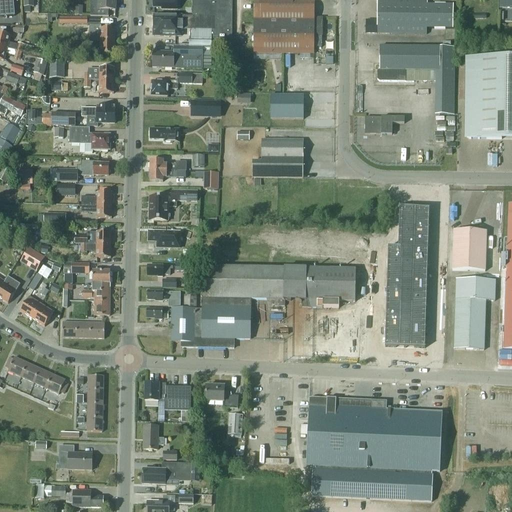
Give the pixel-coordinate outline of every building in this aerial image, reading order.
[(0,0),(0,17),(15,16),(13,0),(0,0)] [(33,0),(23,0),(23,8),(33,8),(33,0)] [(90,0),(90,17),(109,17),(109,11),(115,11),(115,0),(90,0)] [(192,0),(192,17),(188,16),(188,17),(181,17),(181,16),(153,16),(153,29),(154,29),(153,36),(179,37),(179,39),(189,39),(189,47),(203,47),(228,47),(228,59),(238,59),(238,39),(232,39),(232,0),(192,0)] [(177,0),(153,0),(154,9),(162,9),(162,10),(177,10),(177,0)] [(314,18),(314,2),(293,2),(292,0),(253,0),(254,1),(253,54),(314,55),(314,37),(317,37),(322,37),(323,18),(314,18)] [(366,21),(366,34),(427,35),(427,29),(453,29),(454,5),(427,5),(427,0),(377,0),(377,21),(366,21)] [(511,0),(502,0),(502,9),(511,9),(511,0)] [(90,33),(90,42),(115,42),(115,29),(100,29),(100,27),(90,27),(90,33)] [(0,33),(0,47),(7,49),(16,52),(22,53),(24,46),(18,44),(18,46),(9,43),(11,37),(0,33)] [(48,53),(50,43),(45,42),(42,51),(48,53)] [(115,42),(90,42),(90,43),(90,49),(100,49),(100,55),(114,55),(115,42)] [(174,53),(153,53),(153,68),(177,68),(177,70),(202,70),(203,47),(189,47),(174,47),(174,53)] [(379,82),(413,82),(413,71),(439,71),(440,47),(380,47),(379,71),(377,72),(377,80),(379,82)] [(468,139),(511,139),(511,59),(469,59),(468,139)] [(44,76),(48,63),(38,60),(34,73),(35,74),(44,76)] [(62,79),(62,63),(50,63),(50,79),(62,79)] [(24,69),(13,66),(11,71),(22,75),(24,69)] [(90,81),(92,81),(99,81),(114,81),(114,68),(99,68),(99,69),(90,69),(90,73),(90,81)] [(9,73),(6,81),(17,86),(18,85),(25,85),(27,81),(9,73)] [(177,90),(178,84),(202,85),(202,75),(177,74),(177,82),(167,82),(161,82),(161,83),(152,83),(152,89),(151,89),(151,94),(152,94),(152,96),(167,96),(167,95),(169,95),(169,90),(177,90)] [(114,81),(99,81),(99,94),(114,94),(114,81)] [(62,82),(51,82),(51,92),(62,92),(62,82)] [(0,93),(4,96),(8,89),(3,87),(2,88),(0,87),(0,93)] [(237,104),(250,104),(250,95),(237,95),(237,104)] [(270,119),(303,120),(304,96),(270,95),(270,119)] [(0,107),(20,118),(26,108),(18,104),(4,96),(0,104),(0,107)] [(220,103),(192,102),(191,116),(219,117),(220,103)] [(81,118),(87,118),(87,128),(98,128),(98,123),(115,123),(115,110),(113,110),(113,106),(97,106),(97,109),(82,108),(81,118)] [(37,114),(29,113),(29,121),(28,121),(28,126),(37,127),(37,115),(37,114)] [(52,114),(52,115),(51,127),(75,127),(76,115),(52,114)] [(51,127),(52,115),(37,115),(37,127),(51,127)] [(365,118),(365,135),(392,136),(392,124),(404,124),(404,118),(365,118)] [(1,138),(13,145),(21,132),(9,125),(1,138)] [(108,135),(104,135),(104,136),(89,135),(89,129),(70,128),(69,144),(85,145),(85,154),(92,154),(92,151),(102,152),(102,151),(108,151),(108,150),(109,150),(109,148),(110,146),(111,139),(110,137),(110,136),(108,136),(108,135)] [(55,129),(55,139),(63,139),(63,129),(55,129)] [(150,130),(150,140),(164,140),(163,143),(179,144),(179,129),(171,129),(171,131),(165,131),(165,130),(150,130)] [(250,131),(238,132),(238,141),(250,141),(250,131)] [(0,140),(0,159),(3,162),(12,148),(8,145),(0,140)] [(252,178),(303,179),(303,141),(261,140),(261,162),(252,162),(252,178)] [(204,168),(204,156),(192,156),(192,168),(204,168)] [(77,166),(77,171),(58,170),(57,182),(77,183),(77,177),(94,177),(94,176),(108,176),(109,164),(100,164),(101,163),(94,163),(94,162),(89,162),(89,161),(86,161),(86,162),(81,162),(81,166),(77,166)] [(150,161),(150,172),(177,172),(186,172),(186,163),(176,163),(176,165),(163,165),(163,161),(150,161)] [(5,165),(1,172),(9,176),(13,169),(5,165)] [(177,172),(150,172),(150,182),(163,182),(163,178),(176,179),(185,179),(185,172),(177,172)] [(218,190),(218,174),(204,174),(204,178),(204,182),(208,182),(208,190),(218,190)] [(32,185),(32,177),(19,176),(18,185),(32,185)] [(57,185),(57,195),(75,196),(75,186),(57,185)] [(149,198),(149,221),(168,222),(168,220),(170,218),(170,216),(168,214),(168,208),(176,208),(176,202),(197,202),(197,192),(171,192),(171,200),(168,199),(149,198)] [(88,206),(92,206),(112,206),(112,193),(97,193),(97,198),(88,198),(88,206)] [(511,205),(508,205),(507,249),(503,349),(511,349),(511,205)] [(88,206),(82,206),(82,214),(88,214),(88,213),(94,213),(94,212),(97,212),(97,219),(111,219),(112,206),(92,206),(88,206)] [(402,207),(400,247),(390,247),(385,346),(425,348),(432,209),(402,207)] [(44,214),(44,224),(66,224),(66,215),(44,214)] [(452,271),(485,272),(486,232),(453,231),(452,271)] [(149,233),(148,242),(157,242),(157,248),(174,249),(179,249),(180,233),(155,232),(155,233),(149,233)] [(111,233),(96,233),(96,240),(88,240),(88,237),(75,237),(75,245),(81,245),(111,246),(111,233)] [(36,237),(25,236),(24,243),(35,244),(36,237)] [(111,259),(111,246),(81,245),(81,253),(88,253),(88,252),(96,252),(96,259),(111,259)] [(35,264),(31,270),(35,273),(44,258),(28,248),(23,257),(35,264)] [(54,264),(52,270),(59,273),(61,267),(54,264)] [(71,275),(89,275),(89,264),(71,264),(71,275)] [(53,283),(57,272),(42,266),(32,289),(37,291),(42,278),(53,283)] [(148,267),(148,276),(157,277),(157,278),(163,278),(163,276),(170,276),(170,270),(172,270),(172,268),(163,267),(156,267),(148,267)] [(181,343),(181,348),(234,349),(234,340),(250,340),(251,300),(303,301),(302,308),(323,309),(339,309),(339,302),(355,302),(355,270),(203,267),(202,310),(194,310),(194,343),(181,343)] [(93,272),(92,286),(95,286),(95,288),(104,288),(111,288),(111,284),(110,284),(110,272),(93,272)] [(5,282),(0,290),(0,299),(8,305),(17,290),(20,286),(8,278),(5,282)] [(162,289),(177,289),(177,280),(163,280),(162,289)] [(495,281),(456,280),(454,350),(484,351),(485,302),(494,302),(495,281)] [(54,285),(52,289),(59,293),(61,288),(54,285)] [(95,299),(95,303),(110,303),(110,289),(111,289),(111,288),(104,288),(95,288),(95,286),(92,286),(92,292),(83,292),(83,299),(95,299)] [(163,292),(147,292),(147,301),(155,301),(155,302),(163,302),(163,301),(168,301),(180,301),(180,293),(168,293),(168,296),(163,295),(163,292)] [(184,296),(183,309),(196,309),(197,296),(184,296)] [(20,312),(32,320),(42,305),(29,297),(20,312)] [(110,303),(95,303),(94,317),(110,317),(110,303)] [(42,305),(32,320),(45,327),(54,313),(42,305)] [(172,317),(171,343),(181,343),(194,343),(194,310),(194,309),(172,309),(172,311),(172,317)] [(147,310),(147,319),(155,319),(155,320),(162,320),(162,319),(168,320),(168,317),(172,317),(172,311),(168,311),(168,314),(163,314),(163,311),(147,310)] [(77,324),(63,323),(62,339),(76,339),(77,324)] [(90,339),(91,324),(77,324),(76,339),(90,339)] [(104,340),(105,324),(91,324),(90,339),(104,340)] [(27,364),(14,358),(14,360),(11,365),(8,363),(5,368),(9,370),(8,372),(21,378),(27,364)] [(33,384),(40,370),(35,368),(28,364),(27,364),(21,378),(33,384)] [(40,370),(33,384),(46,389),(52,375),(40,370)] [(62,388),(64,383),(65,381),(52,375),(46,389),(59,395),(60,393),(64,394),(66,390),(62,388)] [(103,377),(88,377),(88,391),(103,391),(103,377)] [(145,385),(145,402),(159,402),(159,400),(165,400),(164,412),(190,412),(191,391),(165,391),(166,385),(145,385)] [(223,409),(237,409),(238,397),(231,397),(230,398),(224,398),(224,388),(206,387),(205,402),(223,403),(223,409)] [(103,391),(88,391),(88,405),(103,405),(103,391)] [(371,402),(309,399),(306,467),(314,467),(314,471),(312,471),(311,498),(431,503),(432,476),(431,476),(432,472),(440,473),(442,413),(371,410),(371,402)] [(103,405),(88,405),(87,419),(103,419),(103,405)] [(228,435),(241,436),(243,416),(229,415),(228,435)] [(103,419),(87,419),(87,433),(102,433),(103,419)] [(144,427),(143,450),(157,451),(157,446),(163,446),(164,439),(158,439),(158,428),(144,427)] [(68,471),(92,471),(92,455),(74,454),(74,447),(59,447),(59,466),(68,466),(68,471)] [(162,462),(177,462),(178,452),(163,452),(162,462)] [(143,470),(142,485),(165,485),(165,480),(191,481),(191,465),(162,464),(162,470),(143,470)] [(191,465),(191,475),(199,476),(200,466),(191,465)] [(44,497),(65,498),(66,487),(51,487),(44,487),(44,497)] [(85,508),(103,509),(103,498),(90,498),(91,492),(73,492),(73,508),(85,509),(85,508)] [(192,505),(192,511),(199,511),(199,502),(193,501),(193,498),(193,496),(179,495),(179,505),(192,505)] [(143,511),(142,511),(168,511),(169,511),(174,511),(174,510),(175,497),(164,497),(164,503),(147,502),(147,509),(145,509),(143,511)] [(202,511),(210,511),(211,497),(203,497),(202,511)]
